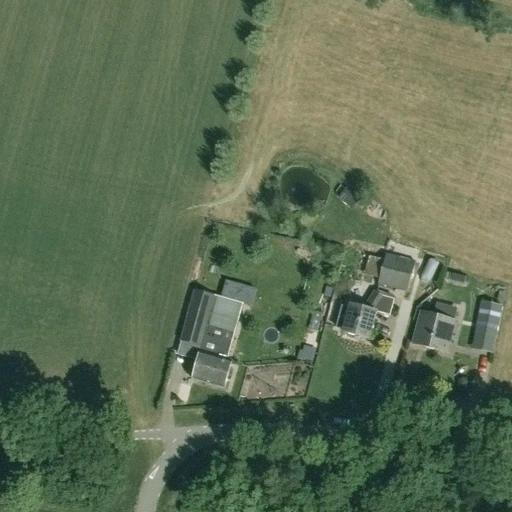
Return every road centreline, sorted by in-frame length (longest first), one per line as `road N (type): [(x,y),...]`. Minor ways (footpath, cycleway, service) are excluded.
road 1 (unclassified): [(511,449),(407,433),(218,427)]
road 2 (unclassified): [(153,511),(184,431),(218,427)]
